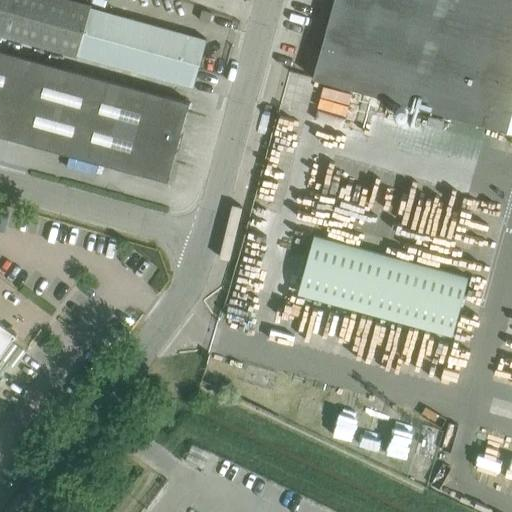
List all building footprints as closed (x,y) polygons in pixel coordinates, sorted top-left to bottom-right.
[(205,39),(91,7),(91,5),(72,0),(0,0),(0,34),(77,56),(78,54),(192,85),(192,86),(193,86),(206,38),(205,38),(205,39)] [(313,76),(313,77),(507,131),(511,113),(511,0),(334,0),(321,50),(319,57),(313,76)] [(209,22),(212,12),(202,9),(199,19),(209,22)] [(0,134),(168,180),(190,101),(0,49),(0,134)] [(314,234),(298,294),(452,336),(468,276),(314,234)] [(0,355),(17,333),(0,320),(0,355)] [(193,443),(185,460),(202,468),(210,452),(193,443)]
